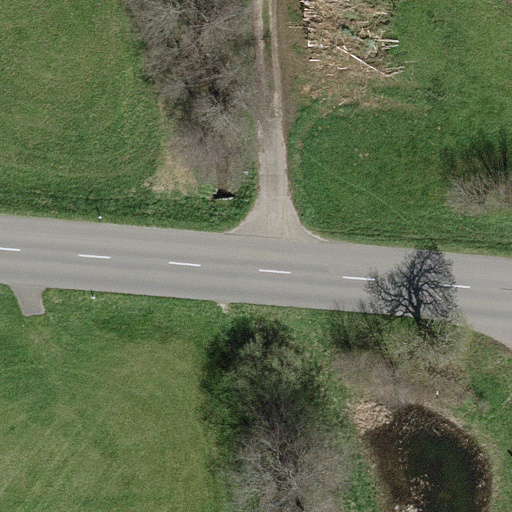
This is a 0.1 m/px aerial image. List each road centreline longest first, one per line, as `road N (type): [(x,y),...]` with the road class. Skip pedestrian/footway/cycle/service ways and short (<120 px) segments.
road 1 (secondary): [(511,290),(0,247)]
road 2 (track): [(268,0),(272,270)]
